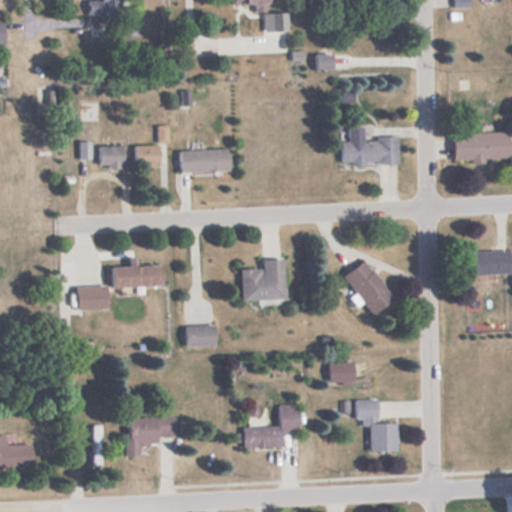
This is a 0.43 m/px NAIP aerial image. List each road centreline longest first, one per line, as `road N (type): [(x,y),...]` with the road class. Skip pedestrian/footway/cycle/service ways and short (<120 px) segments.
road 1 (residential): [(420,0),(431,511)]
road 2 (residential): [(55,223),(511,204)]
road 3 (residential): [(59,506),(511,485)]
